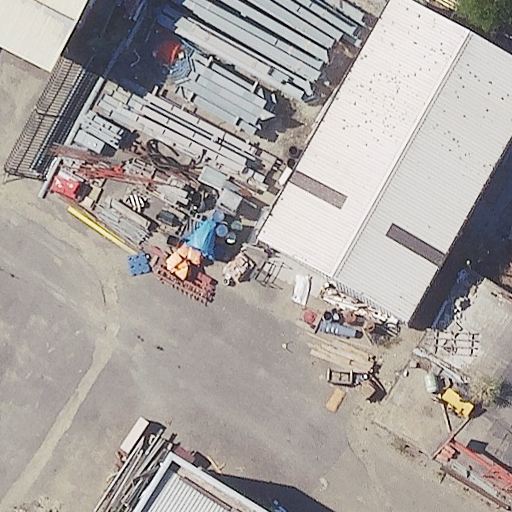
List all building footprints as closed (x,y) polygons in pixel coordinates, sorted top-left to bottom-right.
[(120,0),(0,0),(0,87),(60,118),(120,0)] [(273,88),(317,0),(234,0),(207,55),(273,88)] [(400,0),(317,0),(273,88),(347,126),(408,4),(400,0)] [(511,46),(504,42),(477,91),(511,109),(511,46)] [(218,217),(237,177),(218,168),(245,114),(185,84),(172,110),(138,178),(218,217)] [(179,511),(165,503),(159,511),(179,511)]
